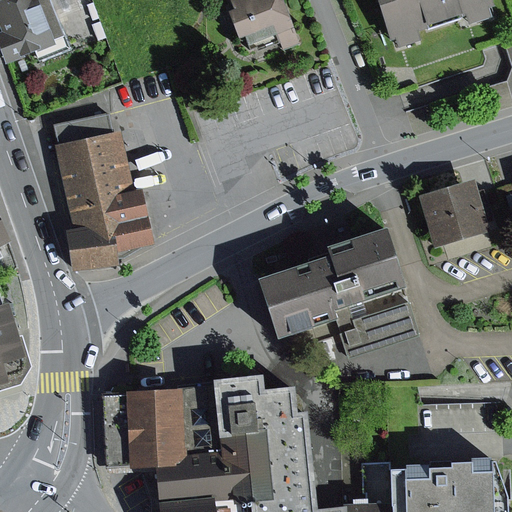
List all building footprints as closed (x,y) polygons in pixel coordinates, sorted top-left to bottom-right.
[(51,0),(0,0),(0,37),(7,59),(65,40),(51,0)] [(282,0),(227,0),(241,41),(273,30),(280,50),(298,44),(282,0)] [(483,0),(370,0),(383,42),(487,11),(483,0)] [(71,273),(116,264),(114,253),(150,247),(139,188),(128,190),(114,113),(56,124),(75,227),(63,229),(71,273)] [(467,182),(410,200),(427,251),(484,233),(467,182)] [(0,248),(13,242),(0,214),(0,248)] [(322,260),(249,285),(265,335),(394,293),(374,233),(319,251),(322,260)] [(0,377),(14,372),(10,359),(31,352),(12,298),(0,302),(0,377)] [(352,356),(423,335),(412,299),(341,320),(352,356)] [(209,511),(209,508),(246,505),(246,511),(385,511),(385,508),(337,511),(304,511),(297,420),(286,421),(284,394),(253,397),(252,384),(101,396),(106,472),(153,470),(155,511),(209,511)] [(471,470),(386,476),(385,508),(385,511),(501,511),(501,504),(487,464),(474,463),(471,470)]
